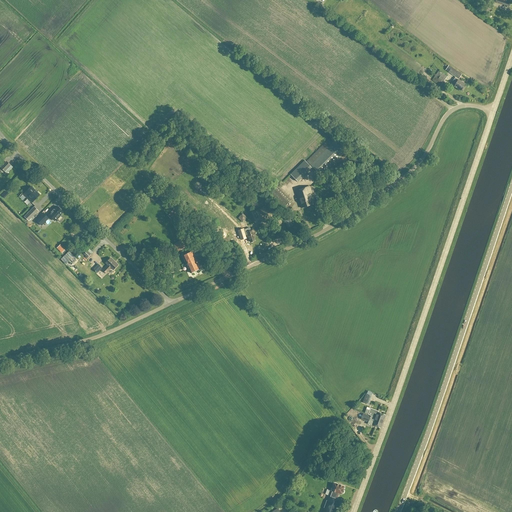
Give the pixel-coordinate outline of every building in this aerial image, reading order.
[(458,79),(462,74),(452,67),(448,72),(458,79)] [(440,86),(448,76),(439,70),(432,80),(440,86)] [(461,91),(465,84),(458,80),(457,82),(453,80),(451,83),(454,85),(454,86),(461,91)] [(321,176),(347,151),(336,140),(335,140),(331,136),(307,161),(321,176)] [(10,165),(6,162),(1,168),(4,171),(10,165)] [(297,168),(292,173),(298,180),(307,171),(305,168),(301,172),(297,168)] [(291,200),(277,186),(270,193),(284,208),(291,200)] [(26,192),(23,194),(31,203),(34,200),(39,195),(31,187),(32,188),(26,192)] [(301,209),(308,206),(316,204),(310,187),(296,191),(301,209)] [(270,204),(252,212),(256,222),(274,213),(270,204)] [(34,207),(31,209),(24,216),(28,221),(38,211),(34,207)] [(58,208),(57,207),(54,210),(54,209),(51,212),(51,213),(49,215),(55,221),(63,212),(62,211),(62,210),(59,207),(58,208)] [(167,216),(171,220),(178,213),(174,209),(167,216)] [(42,226),(48,218),(43,213),(36,221),(42,226)] [(254,237),(255,236),(253,230),(246,232),(248,241),(250,240),(250,242),(255,241),(254,237)] [(178,251),(188,245),(184,238),(174,244),(178,251)] [(204,238),(193,243),(196,248),(206,243),(204,238)] [(190,273),(200,268),(192,251),(182,256),(190,273)] [(113,270),(118,265),(111,258),(106,263),(108,264),(104,269),(107,272),(112,268),(113,270)] [(102,268),(99,264),(94,269),(97,273),(102,268)] [(368,405),(371,396),(366,394),(363,402),(368,405)] [(384,420),(386,415),(378,412),(378,411),(371,408),(368,414),(371,415),(375,417),(384,420)] [(360,419),(368,423),(371,417),(363,414),(360,419)] [(381,428),(384,420),(375,417),(373,425),(381,428)] [(337,499),(338,497),(339,494),(341,494),(341,495),(342,494),(342,493),(343,493),(344,491),(343,491),(344,487),(345,487),(344,487),(344,486),(344,487),(334,483),(331,490),(331,491),(328,501),(327,500),(324,508),(325,508),(323,511),(334,511),(339,500),(337,499)]
